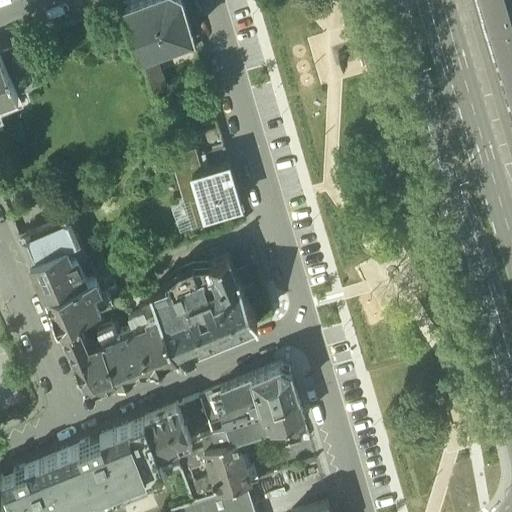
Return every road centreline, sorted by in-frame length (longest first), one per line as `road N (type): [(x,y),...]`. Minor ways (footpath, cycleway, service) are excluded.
road 1 (primary): [(393,0),(511,396)]
road 2 (residential): [(304,323),(211,0)]
road 3 (primary): [(511,244),(438,0)]
road 4 (residential): [(75,418),(304,323)]
road 5 (residential): [(354,511),(304,323)]
road 6 (residential): [(75,418),(0,243)]
